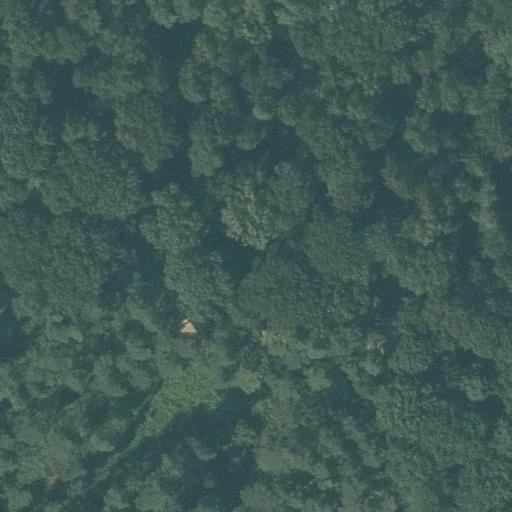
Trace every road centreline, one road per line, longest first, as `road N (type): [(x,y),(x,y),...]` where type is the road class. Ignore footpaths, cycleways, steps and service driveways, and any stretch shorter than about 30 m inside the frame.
road 1 (unknown): [(0,290),(394,350),(434,351),(511,324)]
road 2 (track): [(511,282),(488,271),(0,211)]
road 3 (unknown): [(491,511),(394,350)]
